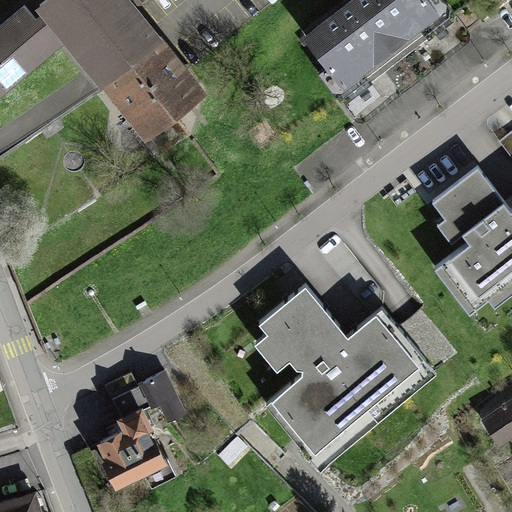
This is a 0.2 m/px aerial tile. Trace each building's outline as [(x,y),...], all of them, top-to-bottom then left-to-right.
[(31,0),(0,25),(0,102),(76,45),(158,137),(212,92),(131,0),(47,0),(38,8),(31,0)] [(442,16),(429,0),(359,0),(313,37),(352,86),(442,16)] [(511,128),(499,138),(511,155),(511,128)] [(511,205),(505,210),(468,162),(421,198),(432,212),(421,221),(438,242),(452,231),(465,249),(431,275),(479,336),(511,310),(511,205)] [(342,341),(304,292),(257,329),(268,343),(258,351),(274,372),(288,361),(302,379),(268,406),(315,467),(431,377),(380,311),(342,341)] [(164,369),(137,383),(148,405),(158,400),(169,422),(186,414),(164,369)] [(105,386),(121,419),(143,408),(148,405),(137,383),(132,372),(105,386)] [(511,441),(511,400),(491,414),(510,443),(511,441)] [(115,491),(167,466),(151,434),(155,432),(143,408),(121,419),(114,422),(119,433),(96,445),(104,462),(101,464),(115,491)] [(237,435),(217,454),(230,468),(250,449),(237,435)] [(50,511),(44,490),(0,503),(0,511),(50,511)]
